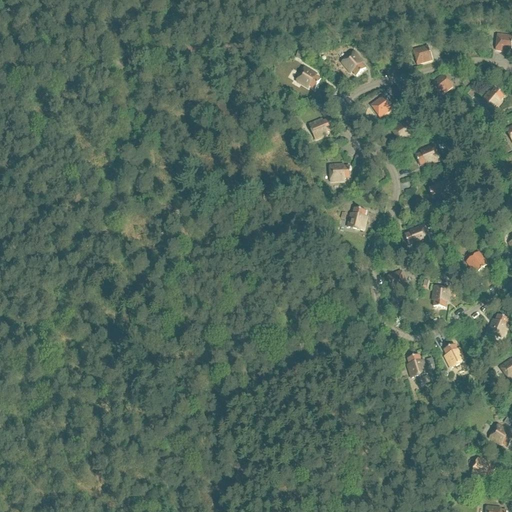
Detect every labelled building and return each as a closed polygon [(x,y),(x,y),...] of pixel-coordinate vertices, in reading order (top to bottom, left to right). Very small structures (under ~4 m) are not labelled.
[(511,53),(511,46),(511,37),(498,36),(496,51),(511,53)] [(367,49),(364,45),(358,49),(361,53),(367,49)] [(417,66),(432,62),(428,47),(413,51),(417,66)] [(304,54),(298,52),(296,58),(302,60),(304,54)] [(357,77),(365,70),(358,61),(360,60),(354,53),(342,63),(351,74),(352,72),(357,77)] [(315,91),(321,81),(312,75),(313,73),(305,69),(297,82),(308,89),(309,87),(315,91)] [(441,98),(453,88),(443,76),(431,86),(441,98)] [(500,102),(504,97),(495,89),(488,98),(487,97),(481,103),(493,114),(501,103),(500,102)] [(472,90),(467,96),(472,100),(477,94),(472,90)] [(380,119),(392,110),(383,97),(371,107),(380,119)] [(333,131),(329,120),(319,125),(318,123),(309,126),(315,141),(328,135),(327,134),(333,131)] [(416,132),(410,122),(401,128),(400,126),(392,131),(400,144),(411,137),(410,136),(416,132)] [(431,165),(439,161),(433,147),(421,152),(422,154),(416,156),(420,167),(430,163),(431,165)] [(339,169),(339,167),(330,167),(331,183),(344,182),(344,180),(351,179),(350,168),(339,169)] [(443,199),(452,197),(448,182),(435,186),(435,188),(429,190),(432,201),(443,198),(443,199)] [(363,232),(366,219),(364,218),(366,212),(354,209),(352,220),(350,220),(348,228),(363,232)] [(420,245),(428,242),(423,227),(410,232),(411,234),(405,236),(409,247),(419,243),(420,245)] [(476,239),(480,245),(484,242),(480,236),(476,239)] [(476,275),(488,266),(479,254),(466,263),(476,275)] [(393,292),(407,286),(401,272),(387,278),(393,292)] [(449,299),(450,290),(434,288),(433,301),(435,302),(434,308),(445,310),(447,299),(449,299)] [(506,327),(509,321),(498,316),(494,326),(492,326),(489,334),(503,340),(508,327),(506,327)] [(451,370),(465,363),(459,351),(457,351),(454,346),(444,351),(449,361),(447,362),(451,370)] [(421,362),(419,356),(408,360),(411,370),(409,371),(412,379),(427,375),(423,362),(421,362)] [(511,362),(509,365),(508,364),(500,369),(509,381),(511,379),(511,362)] [(508,448),(511,441),(511,437),(504,433),(505,431),(498,426),(489,439),(501,446),(502,445),(508,448)] [(492,480),(496,469),(485,465),(486,463),(478,460),(472,474),(485,479),(485,477),(492,480)]
